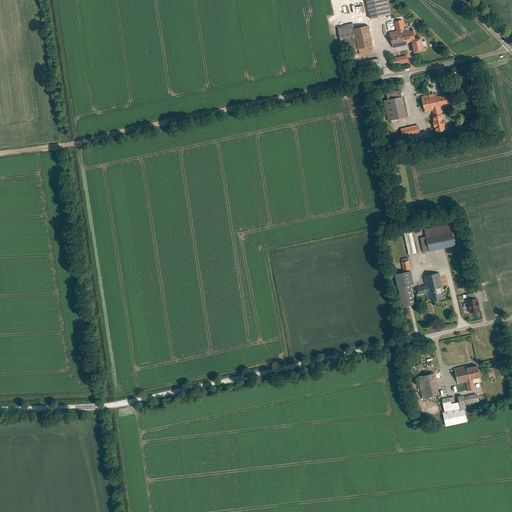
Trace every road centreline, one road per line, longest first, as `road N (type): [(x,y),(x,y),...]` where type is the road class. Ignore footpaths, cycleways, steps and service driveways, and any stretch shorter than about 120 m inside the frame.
road 1 (track): [(0,409),(116,405),(410,339)]
road 2 (track): [(0,152),(387,76)]
road 3 (residential): [(387,76),(511,46)]
